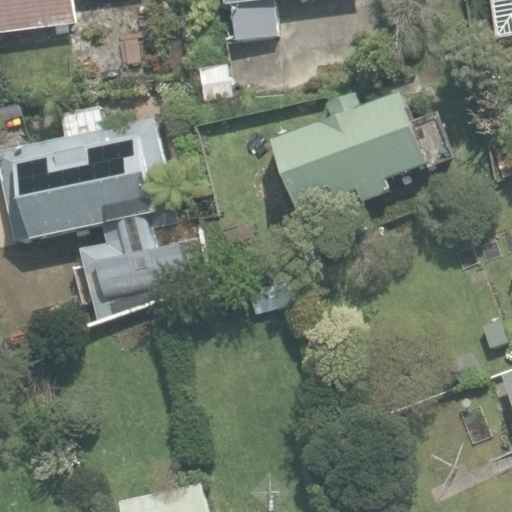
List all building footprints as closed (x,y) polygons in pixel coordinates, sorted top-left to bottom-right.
[(0,0),(0,34),(0,36),(78,26),(74,0),(0,0)] [(232,5),(237,44),(280,39),(275,0),(227,0),(228,5),(232,5)] [(511,39),(511,0),(493,0),(499,41),(511,39)] [(202,69),(207,102),(233,98),(228,65),(202,69)] [(279,139),(304,212),(305,212),(362,192),(366,204),(397,193),(392,178),(434,164),(421,126),(409,92),(364,108),(359,94),(329,104),(330,106),(334,119),(279,139)] [(85,252),(101,322),(213,286),(209,238),(155,247),(152,232),(178,227),(155,121),(0,154),(0,169),(16,247),(104,228),(109,245),(85,252)] [(124,503),(125,511),(209,511),(204,486),(124,503)]
